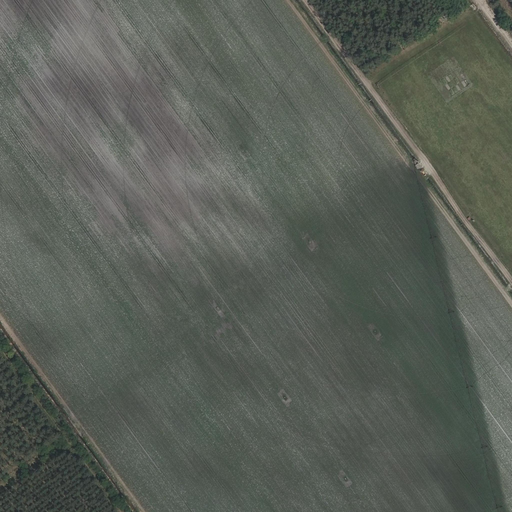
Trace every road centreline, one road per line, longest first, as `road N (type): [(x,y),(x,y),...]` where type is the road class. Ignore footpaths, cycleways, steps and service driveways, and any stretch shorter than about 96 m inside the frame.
road 1 (track): [(306,0),(511,280)]
road 2 (track): [(364,78),(479,2),(511,46)]
